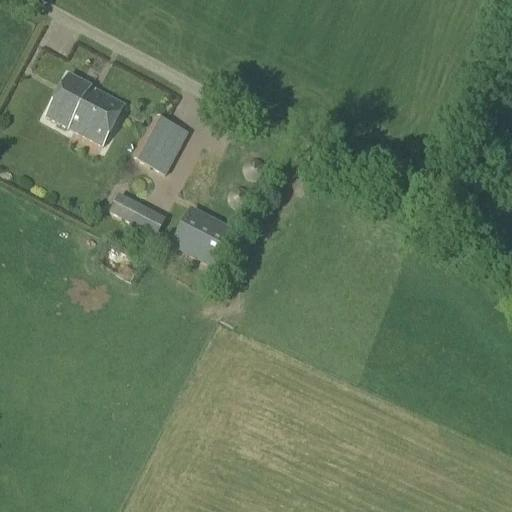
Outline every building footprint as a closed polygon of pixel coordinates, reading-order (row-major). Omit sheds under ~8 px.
[(102,150),(124,109),(90,91),(91,90),(68,78),(45,121),(68,134),(69,132),(102,150)] [(188,138),(163,124),(156,137),(149,133),(133,163),(164,180),(188,138)] [(155,241),(165,223),(118,198),(108,217),(155,241)] [(213,274),(234,235),(190,211),(169,251),(213,274)] [(124,265),(120,276),(134,282),(139,270),(124,265)]
